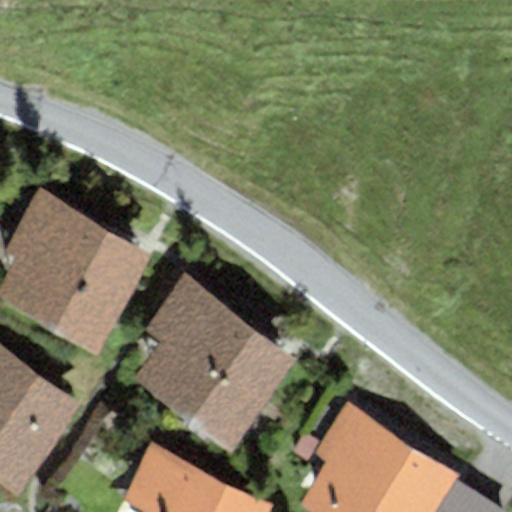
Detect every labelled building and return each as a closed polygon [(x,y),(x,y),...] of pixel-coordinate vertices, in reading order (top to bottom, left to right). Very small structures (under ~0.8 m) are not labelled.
[(0,305),(98,356),(150,255),(49,196),(39,190),(4,251),(16,260),(0,290),(0,305)] [(294,363),(184,275),(182,280),(146,333),(160,346),(134,380),(233,453),(294,363)] [(0,485),(16,499),(80,407),(0,347),(0,485)] [(303,503),(315,511),(437,511),(456,481),(459,476),(347,403),(316,455),(327,465),(303,503)] [(271,511),(274,507),(150,444),(122,499),(144,510),(143,511),(271,511)] [(506,511),(456,481),(437,511),(506,511)]
